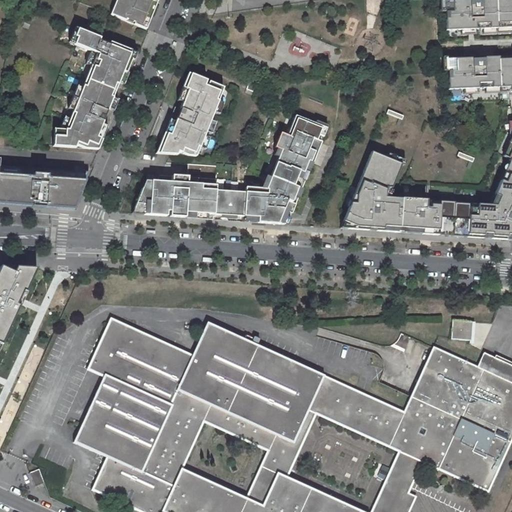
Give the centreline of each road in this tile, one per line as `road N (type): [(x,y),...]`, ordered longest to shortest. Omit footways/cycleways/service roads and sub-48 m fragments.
road 1 (primary): [(511,269),(81,240)]
road 2 (unclassified): [(81,240),(177,0)]
